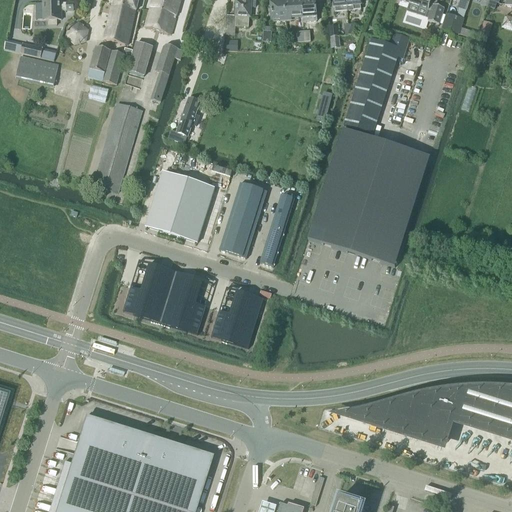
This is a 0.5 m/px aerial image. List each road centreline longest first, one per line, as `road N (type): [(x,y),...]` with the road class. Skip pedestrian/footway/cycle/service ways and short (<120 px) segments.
road 1 (residential): [(59,376),(101,244),(114,237),(297,296)]
road 2 (residential): [(507,511),(263,438)]
road 3 (residential): [(263,438),(59,376)]
road 4 (residential): [(16,511),(59,376)]
